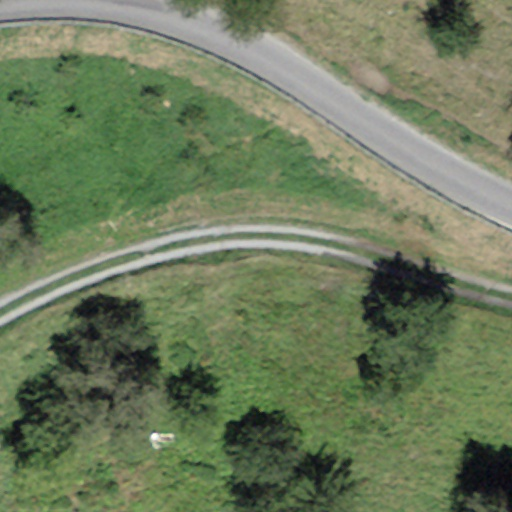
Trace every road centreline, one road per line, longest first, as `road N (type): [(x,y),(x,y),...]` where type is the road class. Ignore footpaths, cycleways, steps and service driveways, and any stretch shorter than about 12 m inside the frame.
road 1 (track): [(0,310),(187,244),(287,240),(511,301)]
road 2 (tertiary): [(104,0),(208,30),(417,163),(511,208)]
